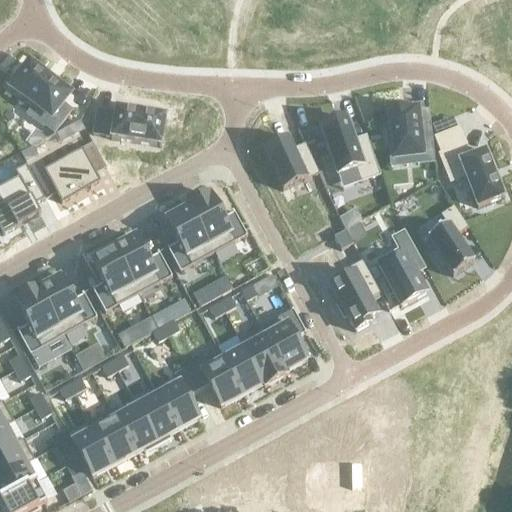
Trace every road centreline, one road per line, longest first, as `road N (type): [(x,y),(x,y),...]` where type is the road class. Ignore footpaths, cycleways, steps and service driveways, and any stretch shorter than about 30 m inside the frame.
road 1 (residential): [(511,129),(481,97),(431,75),(234,90)]
road 2 (residential): [(104,511),(349,379)]
road 3 (residential): [(222,152),(349,379)]
road 4 (residential): [(0,269),(222,152)]
road 5 (residential): [(234,90),(94,69),(65,55),(36,17)]
road 6 (residential): [(349,379),(478,309),(511,275)]
